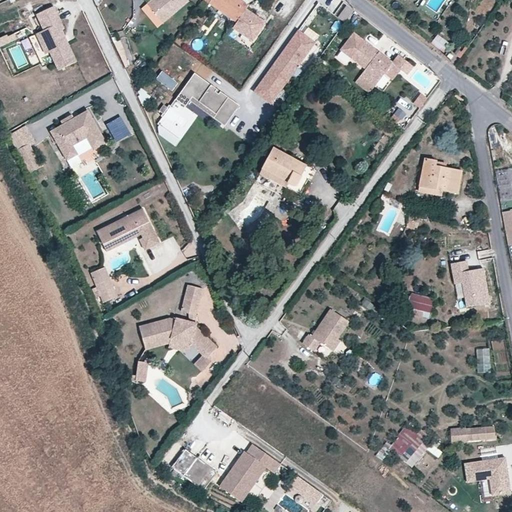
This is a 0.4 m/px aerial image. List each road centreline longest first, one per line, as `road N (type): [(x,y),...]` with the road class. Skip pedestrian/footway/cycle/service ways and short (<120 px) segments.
road 1 (residential): [(87,0),(250,345)]
road 2 (residential): [(250,345),(454,74)]
road 3 (residential): [(469,85),(511,319)]
road 4 (unclassified): [(358,0),(454,74)]
